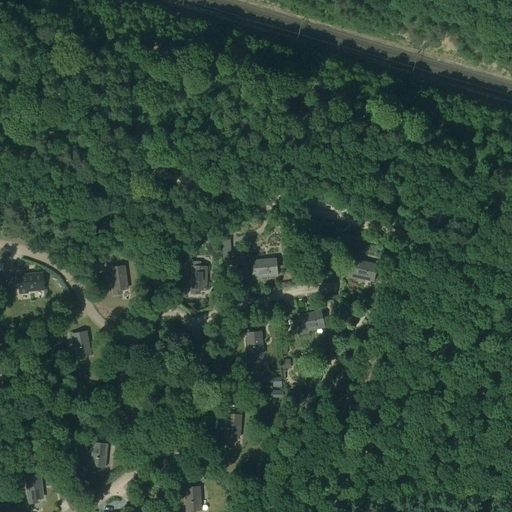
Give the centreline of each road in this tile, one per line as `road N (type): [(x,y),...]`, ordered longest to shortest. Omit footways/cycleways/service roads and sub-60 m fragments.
road 1 (track): [(0,0),(511,139)]
road 2 (track): [(511,265),(0,132)]
road 3 (track): [(273,496),(511,498)]
